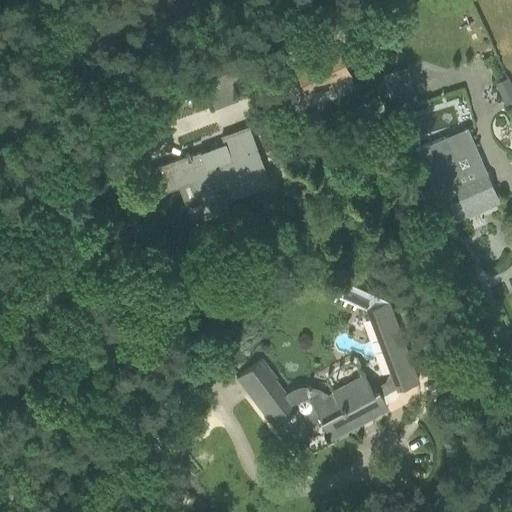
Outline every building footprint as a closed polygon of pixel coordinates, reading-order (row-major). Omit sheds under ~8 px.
[(293,69),(308,98),(352,76),(336,46),(293,69)] [(202,81),(217,120),(245,110),(231,71),(202,81)] [(511,89),(507,78),(495,83),(506,106),(511,102),(511,89)] [(413,90),(388,97),(393,111),(417,104),(413,90)] [(186,153),(187,155),(152,168),(160,190),(180,183),(177,177),(194,172),(201,191),(229,181),(234,196),(270,183),(250,126),(223,136),(225,142),(211,148),(213,153),(204,156),(202,151),(191,155),(190,152),(186,153)] [(476,155),(458,163),(446,136),(414,150),(435,196),(454,187),(461,202),(451,206),(457,220),(497,202),(476,155)] [(275,377),(261,358),(237,375),(287,444),(306,429),(305,426),(319,420),(328,438),(386,408),(379,396),(395,387),(396,389),(416,381),(384,301),(363,309),(388,371),(386,374),(384,376),(383,378),(383,380),(382,382),(368,389),(361,375),(326,393),(319,389),(311,386),(307,385),(305,385),(302,385),(299,386),(296,386),(294,387),(292,388),(288,390),(282,395),(271,381),(275,377)] [(463,369),(444,376),(449,391),(469,384),(463,369)] [(134,421),(158,425),(162,397),(138,394),(134,421)] [(161,433),(173,447),(186,436),(175,422),(161,433)] [(174,491),(167,481),(159,485),(166,496),(174,491)]
